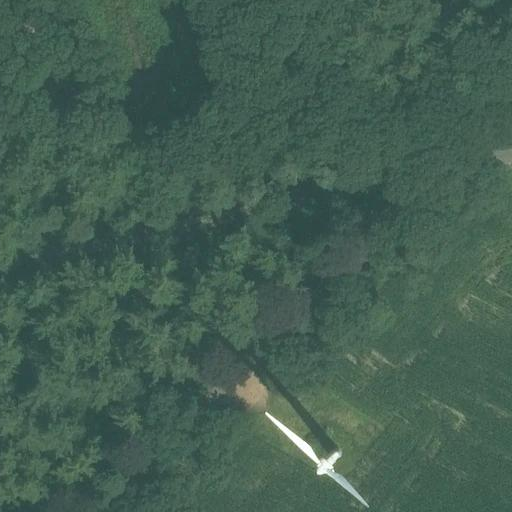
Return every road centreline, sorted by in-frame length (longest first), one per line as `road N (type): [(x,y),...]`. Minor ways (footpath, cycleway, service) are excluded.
road 1 (unclassified): [(118,511),(439,172)]
road 2 (unclassified): [(439,172),(0,263)]
